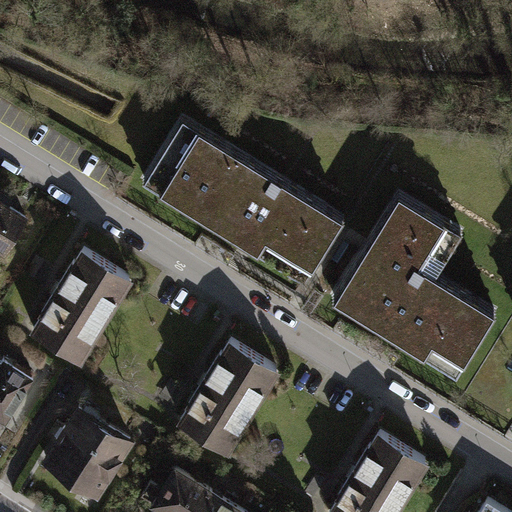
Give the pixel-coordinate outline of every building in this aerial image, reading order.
[(138,169),(304,276),(346,211),(180,104),(138,169)] [(326,294),(452,374),(491,314),(427,273),(459,223),(397,183),(326,294)] [(0,243),(7,248),(27,217),(0,200),(0,243)] [(35,312),(80,341),(127,271),(81,242),(35,312)] [(179,401),(227,432),(274,363),(225,331),(179,401)] [(0,419),(4,422),(35,373),(4,353),(0,358),(0,419)] [(38,460),(94,495),(130,436),(73,400),(38,460)] [(328,493),(358,511),(385,511),(422,456),(372,424),(328,493)] [(140,495),(166,511),(188,511),(203,490),(172,470),(160,488),(148,481),(140,495)] [(232,511),(234,510),(203,490),(188,511),(232,511)] [(508,511),(478,493),(465,511),(508,511)]
